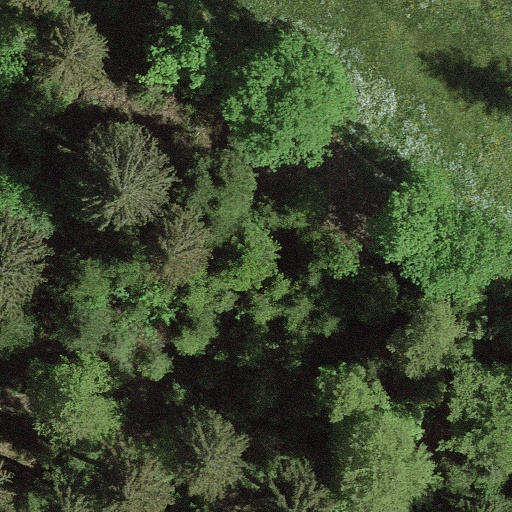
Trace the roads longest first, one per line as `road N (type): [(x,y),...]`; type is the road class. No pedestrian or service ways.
road 1 (track): [(0,416),(292,511)]
road 2 (track): [(511,360),(445,404),(372,511)]
